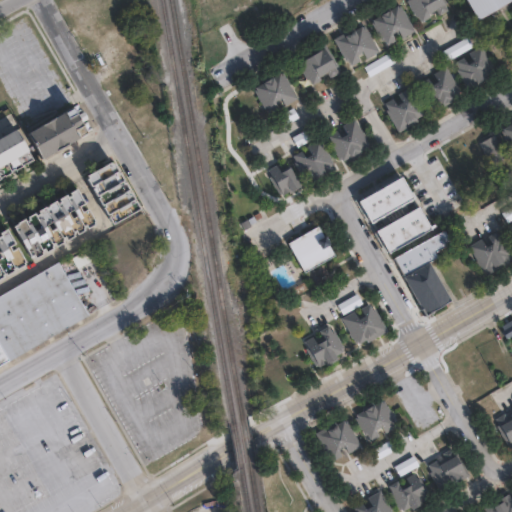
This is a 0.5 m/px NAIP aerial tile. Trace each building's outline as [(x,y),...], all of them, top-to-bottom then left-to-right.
[(442,0),(448,10),(437,16),(432,7),(426,11),(432,19),(419,27),(404,2),(407,0),(442,0)] [(511,0),(479,19),(468,0),(511,0)] [(398,5),(412,31),(402,37),(397,28),(391,31),(397,40),(384,48),(369,22),(377,18),(375,14),(387,7),(389,10),(398,5)] [(361,23),(376,49),(366,55),(361,46),(355,50),(360,58),(347,66),(333,41),(341,36),(339,32),(351,26),(352,28),(361,23)] [(440,50),(445,60),(472,46),(467,36),(440,50)] [(134,58),(103,76),(94,59),(124,41),(134,58)] [(324,46),(338,72),(328,78),(323,69),(317,73),(323,81),(310,89),(295,64),(304,59),(301,55),(313,49),(315,52),(324,46)] [(363,67),(369,76),(393,61),(388,52),(363,67)] [(479,53),(494,78),(486,83),(487,85),(475,92),(474,89),(466,94),(452,68),(463,62),(467,68),(472,65),(469,58),(479,53)] [(443,66),(458,91),(450,96),(451,99),(439,105),(438,103),(430,107),(416,81),(427,75),(431,81),(437,78),(433,71),(443,66)] [(281,71),(295,97),(285,103),(280,94),(274,98),(280,107),(267,114),(252,89),(260,85),(258,81),(270,74),(272,77),(281,71)] [(407,88),(422,113),(414,118),(415,120),(403,127),(402,125),(394,129),(380,103),(391,97),(395,103),(401,100),(398,93),(407,88)] [(25,129),(70,103),(86,130),(40,156),(25,129)] [(511,147),(501,129),(509,125),(507,121),(511,118),(511,147)] [(353,119),(368,145),(360,150),(361,152),(349,159),(348,156),(340,160),(326,135),(337,128),(340,135),(346,132),(343,125),(353,119)] [(0,178),(33,164),(18,129),(0,137),(0,178)] [(507,156),(490,163),(478,142),(494,134),(507,156)] [(317,139),(332,165),(323,169),(325,172),(313,179),(312,176),(303,180),(290,155),(301,148),(304,155),(310,152),(307,145),(317,139)] [(108,158),(109,159),(110,158),(115,167),(114,167),(115,169),(116,168),(120,176),(119,176),(121,179),(122,178),(126,186),(125,186),(126,188),(127,187),(130,194),(129,195),(130,197),(132,196),(137,204),(109,220),(105,213),(107,211),(106,209),(104,210),(95,193),(97,192),(95,190),(93,191),(89,184),(90,183),(89,181),(87,182),(84,175),(86,174),(84,171),(108,158)] [(299,186),(291,190),(282,194),(281,193),(279,195),(269,177),(288,166),(299,186)] [(414,199),(372,222),(359,198),(401,174),(414,199)] [(92,221),(30,257),(9,221),(71,185),(92,221)] [(511,236),(511,206),(500,213),(511,236)] [(312,236),(317,245),(326,240),(334,254),(302,272),(285,242),(289,241),(288,240),(316,224),(321,231),(312,236)] [(23,261),(0,273),(0,229),(4,227),(23,261)] [(499,228),(511,249),(511,254),(506,258),(507,260),(495,267),(494,264),(486,269),(472,243),(483,237),(487,243),(493,240),(489,233),(499,228)] [(452,306),(423,324),(393,265),(442,237),(451,257),(430,268),(452,306)] [(95,259),(79,268),(73,258),(90,248),(95,259)] [(89,314),(0,365),(0,293),(58,260),(89,314)] [(369,301),(384,326),(375,331),(376,333),(365,340),(364,337),(355,342),(342,316),(353,310),(356,316),(362,313),(359,306),(369,301)] [(511,318),(511,341),(509,337),(504,339),(500,335),(500,326),(511,318)] [(327,324),(342,349),(333,353),(335,356),(323,363),(322,360),(313,365),(300,339),(311,332),(314,339),(320,336),(317,329),(327,324)] [(380,399),(395,425),(385,431),(380,423),(374,426),(379,435),(366,442),(352,417),(360,413),(358,409),(370,402),(371,405),(380,399)] [(511,444),(511,445),(497,420),(508,413),(511,420),(511,444)] [(343,419),(358,445),(348,451),(343,442),(337,446),(342,455),(329,462),(315,437),(323,433),(321,429),(333,422),(334,425),(343,419)] [(376,460),(394,450),(388,440),(371,450),(376,460)] [(451,448),(466,473),(458,478),(459,481),(447,487),(447,485),(438,489),(424,463),(435,457),(439,463),(445,460),(442,453),(451,448)] [(418,466),(413,456),(393,465),(398,475),(418,466)] [(416,469),(431,494),(423,499),(424,502),(412,508),(411,506),(403,510),(389,484),(400,478),(403,484),(409,481),(406,474),(416,469)] [(379,492),(391,511),(353,511),(351,507),(362,501),(366,507),(372,504),(369,497),(379,492)] [(511,495),(511,496),(511,511),(484,511),(491,508),(489,504),(500,498),(502,501),(511,495)]
